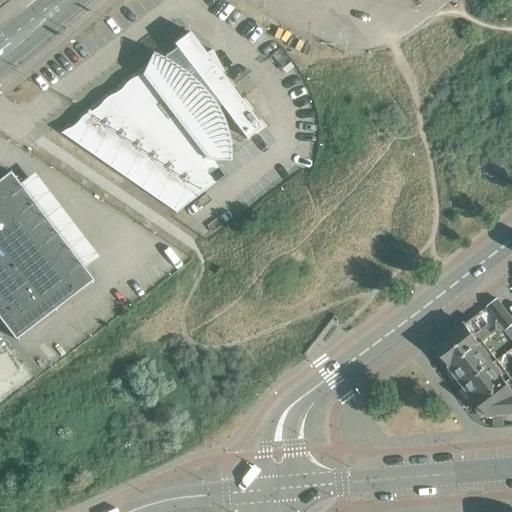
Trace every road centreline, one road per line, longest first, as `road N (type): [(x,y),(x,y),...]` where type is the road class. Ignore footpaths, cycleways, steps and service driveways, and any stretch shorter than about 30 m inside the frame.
road 1 (tertiary): [(277,489),(290,409),(511,238)]
road 2 (secondary): [(511,467),(277,489)]
road 3 (secondary): [(277,489),(184,497),(129,511)]
